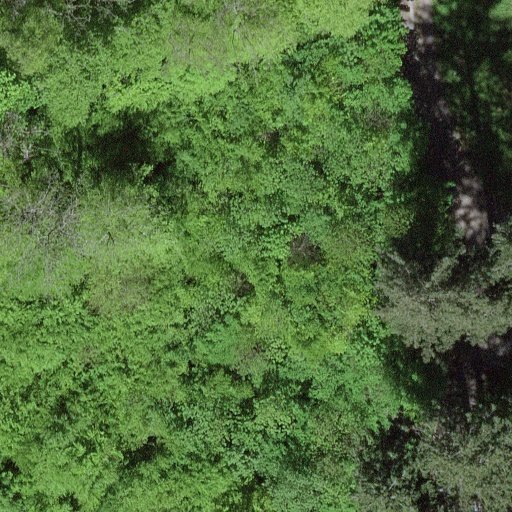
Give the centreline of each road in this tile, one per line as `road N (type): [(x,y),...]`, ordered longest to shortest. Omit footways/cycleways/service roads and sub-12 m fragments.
road 1 (track): [(511,244),(461,177),(417,0)]
road 2 (track): [(458,385),(461,177)]
